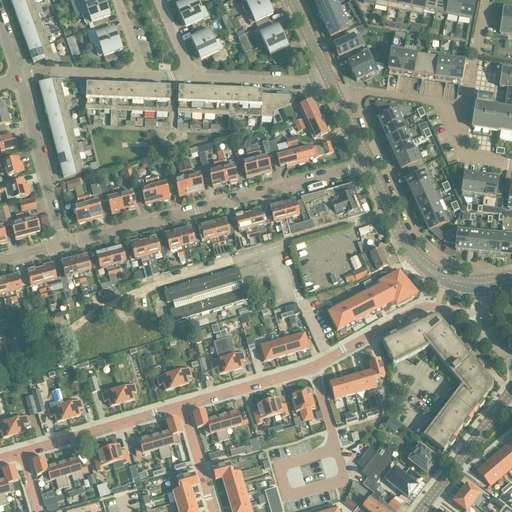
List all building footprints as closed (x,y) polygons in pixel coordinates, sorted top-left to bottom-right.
[(33,0),(31,0),(13,7),(17,18),(41,9),(40,5),(35,6),(33,0)] [(79,0),(81,3),(79,4),(83,15),(107,6),(104,0),(79,0)] [(180,9),(176,11),(180,18),(198,10),(202,8),(198,0),(179,0),(181,5),(178,6),(180,9)] [(206,9),(211,7),(208,0),(203,0),(206,9)] [(239,0),(242,4),(245,3),(250,13),(269,5),(266,0),(239,0)] [(335,1),(334,0),(316,0),(313,2),(317,9),(335,1)] [(375,0),(374,7),(386,9),(388,0),(375,0)] [(388,0),(386,9),(398,11),(400,0),(388,0)] [(400,0),(398,11),(410,14),(412,0),(400,0)] [(412,0),(410,14),(422,16),(423,12),(425,0),(412,0)] [(425,0),(423,12),(435,14),(437,0),(425,0)] [(437,0),(435,14),(447,16),(449,0),(437,0)] [(449,0),(447,16),(458,19),(462,0),(449,0)] [(467,0),(462,0),(458,19),(470,21),(474,1),(467,0)] [(223,7),(222,5),(220,1),(213,4),(216,10),(223,7)] [(320,16),(338,8),(335,1),(317,9),(320,16)] [(352,3),(351,2),(349,3),(347,4),(350,12),(351,11),(355,9),(353,5),(352,3)] [(269,5),(250,13),(258,29),(269,24),(267,18),(270,17),(268,14),(272,12),(269,5)] [(107,6),(83,15),(82,15),(86,26),(92,24),(94,30),(106,25),(104,20),(107,18),(106,15),(110,14),(107,6)] [(342,16),(338,8),(320,16),(323,24),(342,16)] [(41,9),(17,18),(21,29),(41,22),(39,15),(43,14),(41,9)] [(500,34),(500,35),(501,35),(506,36),(507,36),(511,37),(511,36),(511,10),(510,10),(505,9),(504,9),(504,10),(503,16),(503,17),(501,27),(501,28),(500,34)] [(198,10),(180,18),(183,26),(187,24),(188,27),(191,26),(194,32),(206,26),(198,10)] [(345,23),(342,16),(323,24),(327,31),(345,23)] [(359,25),(364,23),(360,16),(356,18),(359,25)] [(215,25),(220,39),(230,35),(225,21),(215,25)] [(41,22),(21,29),(25,41),(49,32),(48,27),(43,29),(41,22)] [(348,30),(345,23),(327,31),(330,39),(348,30)] [(258,29),(254,31),(257,37),(260,35),(265,46),(284,37),(280,30),(277,32),(275,28),(272,30),(269,24),(258,29)] [(106,25),(94,30),(100,47),(119,40),(116,32),(112,34),(111,30),(108,31),(106,25)] [(195,42),(191,44),(195,51),(213,43),(210,36),(212,34),(209,27),(207,28),(206,26),(194,32),(196,37),(193,39),(195,42)] [(237,38),(243,35),(240,29),(235,32),(234,32),(235,33),(237,38)] [(49,32),(25,41),(29,52),(49,45),(47,38),(51,37),(49,32)] [(358,50),(353,38),(352,38),(350,32),(344,35),(346,40),(334,46),(336,51),(335,52),(338,58),(358,50)] [(284,37),(265,46),(274,66),(281,66),(290,62),(283,46),(287,45),(284,37)] [(119,40),(100,47),(106,64),(118,60),(116,53),(119,52),(118,49),(122,48),(119,40)] [(59,53),(69,52),(69,43),(58,44),(59,53)] [(213,43),(195,51),(198,58),(202,57),(203,60),(211,56),(215,64),(228,65),(225,57),(226,57),(223,51),(218,53),(213,43)] [(49,45),(29,52),(33,64),(44,60),(45,62),(60,63),(58,57),(57,54),(53,56),(49,45)] [(374,63),(368,50),(357,55),(359,59),(348,64),(352,73),(374,63)] [(254,52),(247,55),(252,65),(258,62),(254,52)] [(389,66),(388,72),(400,74),(403,54),(391,52),(390,59),(389,66)] [(415,56),(403,54),(400,74),(412,76),(415,56)] [(427,58),(415,56),(412,76),(424,78),(427,58)] [(439,59),(427,58),(424,78),(436,79),(439,59)] [(451,61),(439,59),(436,79),(448,81),(451,61)] [(463,63),(451,61),(448,81),(460,83),(463,63)] [(378,72),(374,63),(352,73),(356,83),(363,79),(365,83),(370,80),(369,77),(378,72)] [(476,96),(471,129),(497,133),(497,132),(511,133),(511,70),(502,69),(499,88),(506,89),(503,109),(497,108),(497,106),(490,105),(492,98),(476,96)] [(50,82),(39,85),(42,97),(63,92),(61,85),(65,84),(65,80),(50,80),(50,82)] [(170,92),(80,88),(82,97),(86,97),(86,110),(111,112),(110,127),(117,127),(118,112),(169,114),(170,92)] [(63,92),(42,97),(45,109),(70,102),(67,91),(63,92)] [(179,92),(178,114),(228,117),(228,131),(235,132),(235,117),(260,118),(261,96),(179,92)] [(287,97),(263,96),(261,96),(260,118),(274,118),(274,113),(279,111),(290,106),(290,105),(289,106),(288,104),(289,103),(290,102),(290,101),(290,100),(290,99),(289,98),(288,97),(287,97)] [(313,101),(299,108),(306,124),(320,117),(313,101)] [(70,102),(45,109),(48,120),(69,115),(67,108),(72,107),(70,102)] [(383,131),(400,124),(403,122),(399,111),(395,113),(393,108),(375,104),(382,119),(378,121),(383,131)] [(280,114),(279,111),(274,113),(274,118),(273,131),(289,126),(283,113),(280,114)] [(0,133),(6,132),(5,126),(11,125),(8,114),(0,115),(0,133)] [(69,115),(48,120),(51,132),(76,125),(75,121),(71,122),(69,115)] [(320,117),(306,124),(314,140),(327,134),(320,117)] [(404,133),(400,124),(383,131),(387,141),(404,133)] [(76,125),(51,132),(54,143),(75,138),(79,136),(76,125)] [(8,138),(6,132),(0,133),(0,148),(1,153),(17,148),(14,137),(8,138)] [(409,143),(404,133),(387,141),(392,151),(409,143)] [(75,138),(54,143),(57,155),(83,149),(81,144),(77,145),(75,138)] [(295,139),(291,140),(298,166),(308,163),(308,161),(314,159),(314,158),(319,157),(316,148),(311,149),(303,151),(302,147),(298,149),(295,139)] [(288,151),(277,153),(278,157),(277,158),(280,168),(286,166),(287,169),(298,166),(291,140),(286,141),(288,151)] [(243,164),(241,165),(243,171),(245,171),(247,179),(248,179),(249,180),(253,179),(254,177),(259,176),(251,147),(250,141),(247,141),(245,146),(249,162),(243,164)] [(268,142),(262,143),(266,156),(271,154),(268,142)] [(277,142),(271,143),(273,153),(280,151),(277,142)] [(413,152),(409,143),(392,151),(396,160),(413,152)] [(331,144),(322,146),(324,156),(333,154),(331,144)] [(257,145),(251,147),(259,176),(264,174),(266,175),(269,174),(270,173),(271,173),(267,158),(261,159),(257,145)] [(83,149),(57,155),(61,167),(81,161),(80,154),(84,153),(83,149)] [(222,150),(217,152),(219,161),(225,184),(229,183),(230,185),(237,183),(232,162),(226,163),(222,150)] [(409,174),(425,167),(418,150),(413,152),(396,160),(401,171),(407,168),(409,174)] [(205,153),(199,155),(204,172),(210,171),(205,153)] [(0,163),(0,169),(1,169),(2,171),(6,170),(8,176),(23,172),(21,163),(20,164),(18,159),(0,163)] [(189,159),(183,161),(183,162),(186,175),(187,179),(191,193),(196,192),(196,194),(204,192),(200,175),(194,177),(189,159)] [(81,161),(61,167),(64,179),(89,172),(87,167),(83,168),(81,161)] [(215,171),(209,173),(213,189),(221,187),(220,185),(225,184),(219,161),(213,162),(215,171)] [(183,162),(177,164),(180,176),(186,175),(183,162)] [(425,167),(409,174),(412,179),(406,182),(411,193),(428,185),(433,182),(426,166),(425,167)] [(130,167),(124,168),(127,180),(133,179),(130,167)] [(174,173),(169,175),(172,186),(176,185),(180,198),(187,196),(187,194),(191,193),(187,179),(176,182),(174,173)] [(472,200),(473,196),(476,177),(464,176),(461,198),(472,200)] [(484,198),(487,179),(476,177),(473,196),(484,198)] [(148,189),(142,191),(146,206),(147,205),(148,206),(151,205),(152,204),(158,203),(154,187),(153,183),(153,184),(151,179),(145,180),(147,185),(148,189)] [(497,180),(487,179),(484,198),(500,200),(503,183),(497,182),(497,180)] [(75,191),(82,189),(79,180),(67,183),(69,193),(75,191)] [(24,182),(0,188),(0,194),(6,193),(8,201),(30,195),(27,187),(26,187),(24,182)] [(106,184),(99,186),(103,202),(108,201),(112,216),(120,214),(119,211),(124,210),(120,196),(119,192),(117,188),(111,189),(113,194),(114,198),(110,199),(106,184)] [(154,187),(158,203),(163,201),(164,202),(168,201),(169,200),(170,199),(166,184),(154,187)] [(103,202),(99,186),(99,185),(92,187),(94,194),(84,196),(90,220),(94,219),(95,220),(102,218),(99,203),(103,202)] [(432,194),(428,185),(411,193),(415,202),(432,194)] [(295,228),(289,229),(291,237),(299,234),(364,216),(352,186),(301,199),(307,212),(301,214),(304,224),(294,227),(295,228)] [(132,193),(120,196),(124,210),(128,209),(129,211),(136,209),(132,193)] [(437,204),(432,194),(415,202),(419,212),(437,204)] [(79,202),(73,204),(78,224),(86,222),(86,221),(90,220),(84,196),(77,198),(79,202)] [(34,200),(20,204),(22,213),(28,237),(32,236),(33,237),(40,235),(36,218),(30,220),(28,211),(36,209),(34,200)] [(287,204),(282,205),(289,229),(295,228),(294,227),(292,219),(299,217),(295,201),(287,203),(287,204)] [(441,214),(437,204),(419,212),(424,221),(441,214)] [(278,205),(270,207),(274,224),(280,222),(281,225),(280,225),(283,239),(291,237),(289,229),(282,205),(278,207),(278,205)] [(8,206),(3,208),(7,227),(12,225),(16,241),(24,239),(23,238),(28,237),(22,213),(16,214),(18,223),(13,225),(8,206)] [(252,214),(248,215),(254,238),(256,247),(262,245),(259,237),(260,237),(258,228),(264,226),(260,210),(252,212),(252,214)] [(449,223),(444,212),(441,214),(424,221),(428,232),(449,223)] [(243,214),(235,216),(239,233),(245,231),(248,240),(254,238),(248,215),(243,217),(243,214)] [(47,215),(41,217),(43,226),(49,225),(47,215)] [(218,222),(213,223),(222,257),(227,256),(223,237),(229,235),(225,220),(224,220),(222,219),(219,220),(218,222)] [(201,232),(198,232),(201,243),(211,240),(216,259),(222,257),(213,223),(207,225),(206,224),(202,225),(201,226),(200,226),(201,232)] [(183,252),(184,257),(187,267),(193,266),(188,246),(194,244),(190,228),(182,230),(183,232),(178,233),(182,248),(183,252)] [(374,228),(364,231),(366,239),(376,236),(374,228)] [(467,253),(469,234),(469,230),(458,229),(457,232),(452,232),(443,244),(456,245),(455,252),(467,253)] [(498,256),(501,233),(490,232),(489,236),(487,255),(498,256)] [(511,233),(501,232),(501,233),(498,256),(510,257),(511,249),(511,248),(511,233)] [(173,233),(165,235),(169,251),(182,248),(178,233),(173,234),(173,233)] [(477,254),(479,235),(469,234),(467,253),(477,254)] [(487,255),(489,236),(479,235),(477,254),(487,255)] [(148,241),(143,243),(152,276),(159,275),(154,255),(160,254),(155,237),(147,239),(148,241)] [(241,239),(236,241),(239,251),(244,250),(241,239)] [(138,242),(130,244),(135,260),(140,259),(146,280),(153,278),(152,276),(143,243),(139,244),(138,242)] [(114,249),(109,251),(118,286),(124,284),(119,265),(126,263),(121,247),(120,247),(119,247),(115,248),(114,249)] [(363,270),(346,277),(349,285),(366,277),(388,267),(380,250),(369,255),(374,265),(363,270)] [(97,254),(96,254),(100,270),(107,268),(112,287),(118,286),(109,251),(103,252),(102,251),(98,252),(97,254)] [(86,255),(74,259),(81,284),(81,287),(87,286),(86,282),(84,273),(91,272),(86,255)] [(74,259),(61,262),(66,278),(72,277),(75,286),(81,284),(74,259)] [(50,287),(61,284),(60,280),(56,280),(52,265),(44,267),(44,269),(40,270),(46,293),(48,300),(49,307),(55,305),(52,292),(50,287)] [(35,269),(27,271),(31,287),(38,286),(42,302),(48,300),(46,293),(40,270),(35,271),(35,269)] [(169,291),(164,292),(168,304),(172,303),(174,310),(170,311),(173,323),(178,322),(178,324),(243,304),(243,302),(248,301),(244,289),(239,290),(237,284),(242,282),(238,270),(233,271),(233,270),(168,289),(169,291)] [(330,308),(326,310),(328,314),(327,314),(337,333),(389,306),(390,310),(396,307),(416,297),(417,294),(412,288),(409,290),(402,282),(405,279),(399,272),(380,282),(382,286),(332,312),(330,308)] [(11,277),(5,278),(11,303),(17,301),(15,292),(21,290),(17,275),(16,275),(15,274),(12,275),(11,277)] [(0,298),(4,298),(7,310),(13,309),(11,303),(5,278),(0,279),(0,298)] [(71,302),(65,278),(60,280),(61,284),(65,303),(71,302)] [(30,300),(23,302),(27,314),(33,312),(30,300)] [(293,317),(300,314),(296,305),(284,308),(286,315),(292,313),(293,317)] [(72,324),(71,315),(60,316),(60,324),(72,324)] [(284,315),(277,317),(281,331),(288,329),(284,315)] [(432,318),(392,339),(403,359),(425,347),(423,342),(422,340),(424,338),(470,394),(468,395),(466,393),(466,394),(461,390),(424,439),(443,453),(491,389),(491,384),(458,344),(455,341),(437,319),(432,318)] [(217,326),(212,328),(214,335),(219,334),(220,334),(219,333),(217,326)] [(264,328),(258,330),(260,337),(266,335),(264,328)] [(205,330),(193,335),(196,345),(203,343),(202,340),(208,338),(205,330)] [(305,335),(293,339),(298,353),(309,350),(305,335)] [(227,339),(221,341),(227,359),(231,372),(242,369),(240,363),(245,361),(243,354),(237,356),(234,353),(229,339),(228,339),(227,339)] [(293,339),(282,342),(286,356),(298,353),(293,339)] [(389,340),(382,344),(393,364),(399,361),(403,359),(392,339),(389,340)] [(0,362),(8,360),(3,340),(0,340),(0,362)] [(216,362),(210,363),(213,371),(217,370),(219,376),(231,373),(231,372),(227,359),(221,341),(213,343),(218,358),(216,362)] [(282,342),(271,345),(275,359),(286,356),(282,342)] [(275,359),(271,345),(259,348),(264,363),(275,360),(275,359)] [(108,360),(98,362),(100,369),(110,366),(108,360)] [(380,361),(369,364),(372,372),(374,381),(385,378),(380,361)] [(75,367),(69,369),(72,383),(78,382),(75,367)] [(189,369),(173,374),(177,388),(188,385),(187,379),(191,377),(189,369)] [(372,372),(361,375),(366,392),(377,389),(374,381),(372,372)] [(173,374),(157,379),(159,387),(163,385),(165,391),(177,388),(173,374)] [(361,375),(351,378),(356,395),(366,392),(361,375)] [(87,381),(91,394),(99,392),(95,378),(87,381)] [(351,378),(340,381),(345,398),(356,395),(351,378)] [(340,381),(330,385),(335,401),(345,398),(340,381)] [(134,386),(118,390),(122,405),(135,401),(134,396),(137,395),(134,386)] [(118,390),(102,395),(104,403),(108,402),(110,408),(122,405),(118,390)] [(309,390),(300,393),(308,421),(313,419),(309,409),(314,407),(309,390)] [(300,393),(291,396),(295,413),(300,411),(303,422),(308,421),(300,393)] [(42,398),(34,400),(38,414),(46,412),(42,398)] [(33,399),(26,401),(28,407),(27,407),(30,417),(37,414),(33,399)] [(278,400),(267,403),(271,417),(282,414),(283,418),(288,416),(284,405),(280,407),(278,400)] [(80,401),(64,406),(68,420),(80,417),(78,410),(82,409),(80,401)] [(258,413),(254,414),(257,425),(262,424),(261,420),(271,417),(267,403),(256,406),(258,413)] [(53,405),(47,406),(48,411),(50,419),(55,417),(56,423),(68,420),(64,406),(54,409),(53,405)] [(237,411),(227,414),(231,429),(248,424),(246,419),(240,421),(237,411)] [(204,412),(193,415),(197,430),(203,428),(206,436),(210,435),(206,420),(204,412)] [(20,419),(10,422),(14,436),(26,432),(24,426),(29,425),(26,417),(25,413),(19,414),(20,419)] [(227,414),(216,417),(223,442),(228,440),(226,431),(231,429),(227,414)] [(216,417),(206,420),(210,435),(216,433),(219,443),(223,442),(216,417)] [(299,417),(293,419),(295,427),(301,425),(299,417)] [(177,419),(167,423),(169,431),(173,446),(178,445),(176,436),(182,434),(177,419)] [(0,420),(0,433),(1,433),(3,439),(14,436),(10,422),(1,425),(0,420)] [(390,420),(385,428),(395,434),(396,434),(400,427),(390,420)] [(169,431),(159,434),(166,458),(171,457),(168,448),(173,446),(169,431)] [(159,434),(149,437),(153,452),(158,450),(161,460),(166,458),(159,434)] [(141,450),(135,452),(136,457),(153,452),(149,437),(138,440),(141,450)] [(244,447),(230,451),(231,457),(246,453),(246,454),(253,452),(253,453),(266,449),(262,437),(249,441),(251,446),(245,448),(244,447)] [(308,437),(298,439),(300,447),(310,445),(308,437)] [(511,442),(503,450),(511,460),(511,442)] [(118,446),(107,449),(112,464),(122,461),(123,464),(128,463),(125,452),(120,453),(118,446)] [(416,452),(409,462),(426,475),(437,461),(420,447),(419,448),(417,447),(414,451),(416,452)] [(99,459),(94,461),(97,472),(102,470),(101,467),(112,464),(107,449),(97,453),(99,459)] [(370,449),(361,461),(381,477),(394,459),(381,449),(377,454),(370,449)] [(511,460),(503,450),(494,457),(508,473),(511,469),(511,460)] [(223,452),(209,456),(210,461),(225,457),(223,452)] [(494,457),(485,465),(499,480),(508,473),(494,457)] [(77,458),(67,461),(71,476),(87,471),(86,466),(80,468),(77,458)] [(43,459),(33,462),(37,477),(43,475),(46,484),(46,486),(51,485),(50,482),(46,467),(43,459)] [(67,461),(56,465),(63,489),(68,487),(65,478),(71,476),(67,461)] [(361,461),(358,464),(365,470),(362,473),(375,484),(381,477),(361,461)] [(56,465),(46,467),(50,482),(55,481),(58,490),(63,489),(56,465)] [(229,465),(212,470),(215,482),(222,479),(233,476),(232,475),(229,465)] [(485,465),(476,472),(490,488),(499,480),(485,465)] [(13,468),(2,471),(5,480),(4,480),(9,494),(14,493),(11,484),(17,482),(13,468)] [(130,473),(126,474),(128,482),(132,481),(133,484),(139,483),(136,471),(130,472),(130,473)] [(395,471),(386,482),(408,499),(417,488),(417,487),(422,481),(410,471),(405,478),(395,471)] [(233,476),(222,479),(225,489),(242,484),(239,473),(232,475),(233,476)] [(194,475),(176,480),(180,491),(191,488),(191,489),(198,487),(194,475)] [(370,499),(363,508),(364,509),(368,511),(379,511),(385,504),(379,500),(382,496),(381,495),(384,492),(368,479),(363,485),(374,494),(370,500),(370,499)] [(4,480),(0,481),(0,500),(2,507),(7,505),(4,496),(9,494),(4,480)] [(242,484),(225,489),(228,499),(245,494),(242,484)] [(111,490),(109,491),(110,494),(112,493),(113,495),(128,491),(126,485),(111,490)] [(466,486),(459,494),(473,505),(480,496),(466,486)] [(82,488),(67,493),(69,499),(84,494),(82,488)] [(180,491),(173,493),(176,504),(194,498),(191,489),(191,488),(180,491)] [(349,504),(354,509),(365,497),(359,492),(349,504)] [(245,494),(228,499),(231,510),(248,505),(245,494)] [(459,494),(452,503),(463,511),(467,511),(473,505),(459,494)] [(52,511),(59,510),(57,504),(55,498),(47,501),(43,502),(44,508),(46,508),(47,511),(52,511)] [(194,498),(176,504),(178,511),(184,511),(196,509),(194,499),(194,498)] [(498,511),(499,511),(504,507),(495,499),(490,505),(498,511)] [(385,504),(379,511),(397,511),(402,507),(394,501),(389,507),(385,504)]
